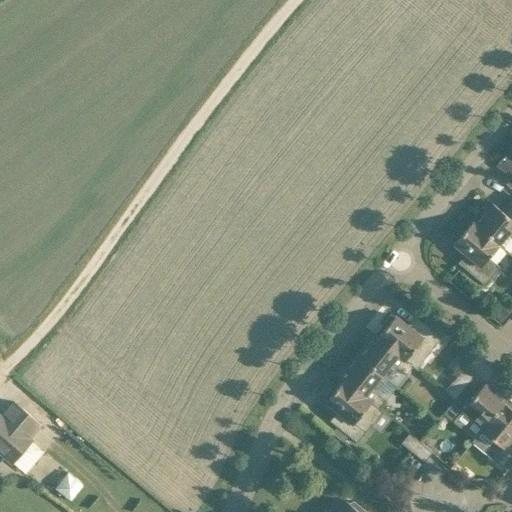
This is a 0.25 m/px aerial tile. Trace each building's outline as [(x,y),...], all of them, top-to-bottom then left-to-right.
[(495,167),(511,180),(511,177),(511,148),(495,167)] [(511,198),(502,211),(492,203),(475,224),(499,245),(502,248),(511,235),(511,198)] [(475,224),(472,221),(454,243),(469,256),(461,266),(484,285),(497,269),(500,266),(489,257),(499,245),(475,224)] [(378,337),(377,337),(405,360),(405,359),(413,366),(416,368),(441,337),(425,324),(418,318),(410,328),(395,316),(394,316),(391,314),(383,323),(387,325),(378,337)] [(413,366),(405,359),(405,360),(377,337),(378,337),(374,334),(357,356),(385,378),(385,379),(395,366),(404,373),(406,375),(413,366)] [(375,391),(385,379),(385,378),(357,356),(339,378),(342,380),(343,380),(379,409),(386,400),(378,394),(375,391)] [(455,400),(463,390),(474,376),(464,368),(445,392),(455,400)] [(330,389),(323,398),(326,400),(325,401),(341,414),(333,424),(357,442),(382,411),(379,409),(343,380),(342,380),(333,392),(330,389)] [(484,427),(507,399),(485,382),(472,398),(463,390),(455,400),(443,413),(453,422),(463,410),(483,427),(484,427)] [(511,403),(507,399),(484,427),(483,427),(481,430),(499,445),(489,456),(507,471),(511,464),(511,403)] [(41,425),(15,403),(14,402),(2,416),(0,413),(0,453),(12,464),(32,441),(29,438),(41,425)] [(424,462),(432,452),(409,433),(401,443),(424,462)] [(366,511),(354,501),(349,503),(347,501),(337,511),(366,511)]
